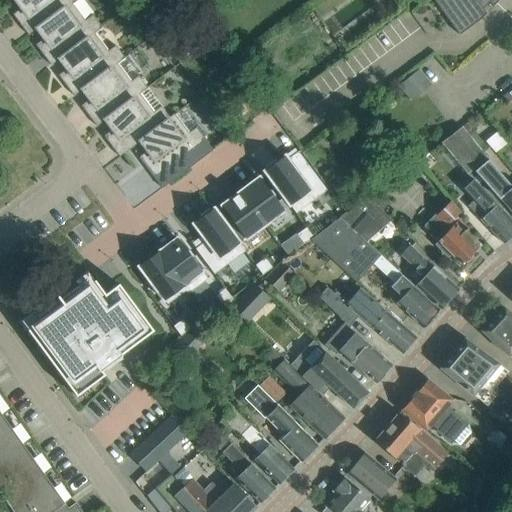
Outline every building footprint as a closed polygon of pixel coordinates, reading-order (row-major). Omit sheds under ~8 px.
[(72,2),(74,0),(14,0),(21,8),(13,14),(28,35),(36,29),(35,27),(71,1),(72,2)] [(434,0),(459,34),(481,19),(499,0),(434,0)] [(58,58),(94,31),(94,33),(102,27),(93,15),(85,20),(72,2),(71,1),(35,27),(36,29),(44,38),(35,44),(51,65),(59,59),(58,58)] [(81,88),(116,62),(117,63),(125,57),(115,45),(108,51),(94,33),(94,31),(58,58),(59,59),(66,69),(58,75),(74,95),(82,89),(81,88)] [(286,93),(287,94),(318,72),(317,71),(306,55),(281,73),(270,58),(285,48),(276,35),(275,34),(247,54),(257,68),(260,66),(262,68),(268,76),(272,73),(286,93)] [(104,119),(139,92),(140,93),(148,88),(138,75),(131,81),(117,63),(116,62),(81,88),(82,89),(89,99),(81,105),(97,126),(105,120),(104,119)] [(420,70),(400,86),(413,102),(432,86),(420,70)] [(139,140),(169,117),(161,106),(154,112),(140,93),(139,92),(104,119),(105,120),(112,130),(104,136),(119,156),(140,141),(139,140)] [(154,178),(205,139),(196,127),(188,133),(174,113),(169,117),(139,140),(140,141),(147,151),(139,157),(154,178)] [(462,127),(441,144),(467,174),(487,158),(462,127)] [(267,168),(264,170),(296,213),(327,190),(308,164),(298,151),(287,159),(284,155),(276,161),(275,158),(265,165),(267,168)] [(487,160),(475,170),(510,210),(511,212),(511,186),(511,187),(487,160)] [(259,177),(240,191),(265,224),(284,210),(259,177)] [(511,218),(506,213),(473,179),(464,188),(474,199),(467,206),(489,228),(503,243),(511,234),(511,218)] [(265,224),(240,191),(221,205),(245,238),(265,224)] [(354,195),(342,203),(346,209),(358,201),(354,195)] [(378,195),(372,201),(383,212),(389,206),(378,195)] [(368,197),(339,219),(365,242),(391,220),(383,212),(372,201),(368,197)] [(480,245),(466,231),(468,229),(456,217),(461,212),(450,201),(427,224),(427,228),(438,239),(437,240),(440,242),(437,245),(448,255),(450,253),(462,264),(464,262),(468,262),(472,257),(472,253),(480,245)] [(245,251),(213,208),(211,210),(209,207),(199,214),(201,217),(193,223),(206,240),(195,248),(214,273),(245,251)] [(439,310),(424,297),(365,243),(365,242),(339,219),(311,239),(357,282),(373,264),(393,282),(390,286),(401,296),(395,303),(408,315),(424,328),(439,310)] [(306,227),(297,234),(304,243),(313,236),(306,227)] [(208,278),(177,238),(159,251),(158,252),(186,289),(185,290),(188,293),(208,278)] [(458,289),(443,275),(409,246),(400,256),(424,277),(415,286),(425,295),(440,308),(458,289)] [(158,252),(159,251),(158,250),(138,265),(167,304),(185,290),(186,289),(158,252)] [(265,257),(255,265),(262,274),(272,267),(265,257)] [(280,292),(296,274),(280,261),(265,279),(280,292)] [(121,354),(153,330),(118,283),(104,293),(94,280),(92,281),(81,290),(78,286),(77,285),(60,298),(58,295),(56,296),(58,299),(37,315),(38,316),(40,320),(29,328),(27,329),(72,390),(74,389),(85,381),(88,384),(89,386),(104,374),(100,369),(96,363),(100,361),(103,365),(104,366),(105,366),(118,355),(119,356),(121,356),(121,355),(121,354)] [(253,283),(230,308),(247,324),(271,300),(253,283)] [(224,288),(215,295),(222,304),(232,297),(224,288)] [(320,299),(345,320),(353,310),(349,306),(328,289),(320,299)] [(402,353),(416,337),(362,290),(349,306),(353,310),(345,320),(354,329),(355,328),(352,325),(359,316),(402,353)] [(511,314),(504,307),(482,330),(511,358),(511,314)] [(183,318),(173,326),(181,335),(190,328),(183,318)] [(392,365),(377,351),(345,322),(336,333),(346,342),(339,349),(372,380),(376,383),(392,365)] [(477,399),(503,367),(465,339),(440,368),(477,399)] [(321,395),(329,386),(352,408),(368,392),(333,359),(313,340),(289,364),(321,395)] [(169,346),(156,355),(164,366),(177,357),(169,346)] [(272,348),(264,356),(272,364),(280,356),(275,351),(272,348)] [(329,403),(321,395),(289,364),(284,359),(272,371),(298,396),(289,406),(323,438),(344,417),(329,403)] [(446,406),(452,399),(443,391),(427,378),(414,395),(458,432),(468,421),(451,407),(450,409),(446,406)] [(317,444),(303,430),(257,386),(246,399),(284,435),(279,440),(300,461),(317,444)] [(458,432),(414,395),(401,410),(416,422),(425,430),(431,424),(435,427),(434,429),(449,442),(458,432)] [(294,468),(231,407),(218,420),(236,438),(240,434),(260,454),(254,460),(278,484),(294,468)] [(23,444),(26,442),(24,439),(21,441),(2,415),(5,412),(3,409),(0,411),(0,505),(4,511),(61,511),(68,508),(64,503),(68,500),(66,497),(62,500),(43,474),(47,471),(45,468),(41,471),(23,444)] [(447,453),(414,425),(399,412),(374,441),(414,475),(423,464),(431,471),(447,453)] [(171,415),(130,453),(147,471),(188,433),(171,415)] [(274,488),(230,444),(232,442),(224,434),(213,445),(241,473),(235,479),(245,489),(259,503),(274,488)] [(511,442),(509,440),(501,451),(511,459),(511,442)] [(396,477),(380,465),(365,452),(347,474),(377,499),(396,477)] [(207,511),(186,490),(183,487),(171,474),(155,488),(175,511),(207,511)] [(359,511),(370,499),(344,476),(332,491),(335,493),(325,505),(332,511),(359,511)] [(250,511),(254,508),(256,506),(235,483),(221,496),(215,502),(193,478),(183,487),(186,490),(207,511),(250,511)] [(476,501),(467,511),(488,511),(489,511),(476,501)] [(82,511),(76,502),(68,508),(61,511),(82,511)]
